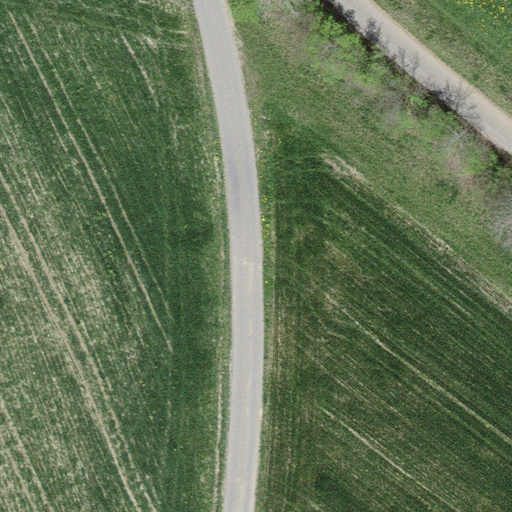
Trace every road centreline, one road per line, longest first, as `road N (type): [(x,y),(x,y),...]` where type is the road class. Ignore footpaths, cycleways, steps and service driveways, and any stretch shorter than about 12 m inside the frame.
road 1 (residential): [(237,511),(247,400),(246,240),(209,0)]
road 2 (track): [(345,0),(511,141)]
